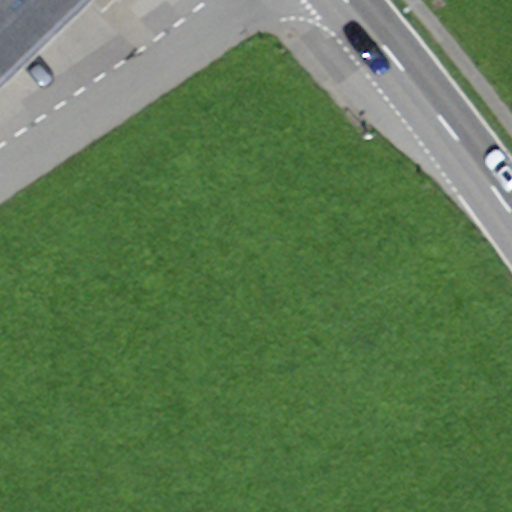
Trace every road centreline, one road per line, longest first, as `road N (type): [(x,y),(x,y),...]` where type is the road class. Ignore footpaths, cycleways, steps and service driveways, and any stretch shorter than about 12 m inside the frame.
road 1 (secondary): [(329,0),(511,238)]
road 2 (residential): [(238,0),(0,171)]
